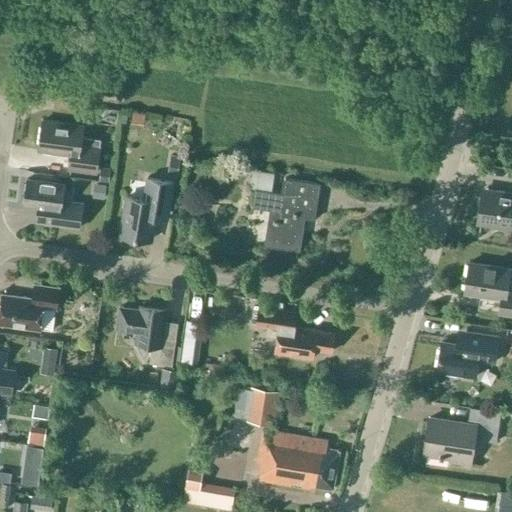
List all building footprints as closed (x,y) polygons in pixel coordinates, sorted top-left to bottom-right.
[(96,172),(100,140),(81,137),(83,126),(42,120),(38,150),(70,155),(68,168),(96,172)] [(314,219),(320,183),(285,178),(282,192),(271,191),(274,172),(252,169),(249,187),(254,188),(251,207),(269,210),(264,245),(299,251),(304,218),(314,219)] [(143,199),(127,196),(121,235),(150,240),(155,208),(168,210),(173,182),(147,178),(143,199)] [(79,227),(83,203),(62,200),(64,184),(27,179),(23,205),(54,209),(52,224),(79,227)] [(511,193),(485,189),(480,224),(511,228),(511,193)] [(511,315),(511,281),(508,281),(510,269),(469,262),(464,292),(501,297),(498,313),(511,315)] [(56,309),(59,288),(34,284),(32,298),(2,294),(0,305),(0,323),(40,329),(43,307),(56,309)] [(135,342),(151,345),(148,362),(171,365),(177,322),(165,320),(167,304),(140,300),(139,304),(121,302),(118,327),(136,330),(135,342)] [(294,326),(295,322),(297,311),(258,306),(255,325),(268,327),(267,335),(277,336),(274,352),(313,358),(314,349),(332,352),(335,333),(294,326)] [(475,377),(479,350),(495,353),(498,336),(470,332),(468,345),(441,341),(436,371),(475,377)] [(0,393),(11,395),(13,378),(14,368),(0,365),(0,363),(6,364),(8,348),(0,346),(0,393)] [(281,391),(243,385),(242,387),(238,387),(233,416),(246,418),(246,421),(276,425),(281,391)] [(496,442),(500,412),(470,407),(467,423),(429,417),(424,453),(452,458),(452,460),(469,463),(473,438),(496,442)] [(340,450),(326,448),(328,440),(262,428),(256,463),(261,464),(258,480),(309,489),(310,485),(333,489),(340,450)] [(27,445),(22,481),(38,483),(42,447),(27,445)] [(235,487),(186,478),(182,501),(231,509),(235,487)] [(511,493),(500,492),(499,505),(511,507),(511,493)] [(52,497),(32,494),(30,508),(50,511),(52,497)] [(26,511),(28,503),(14,501),(12,511),(26,511)] [(485,511),(486,510),(450,502),(447,511),(485,511)]
